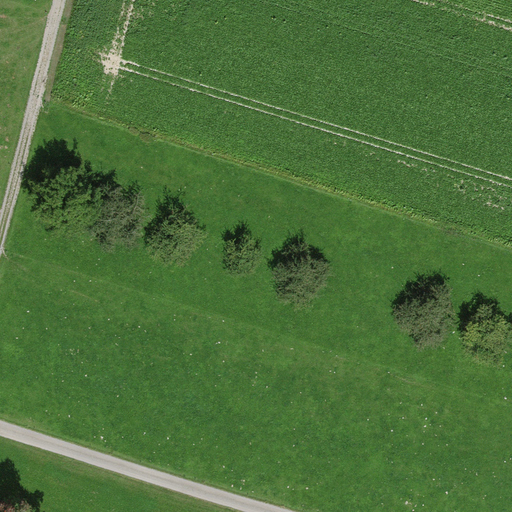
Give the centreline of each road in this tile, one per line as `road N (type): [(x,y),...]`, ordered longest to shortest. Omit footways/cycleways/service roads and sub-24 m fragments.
road 1 (track): [(279,511),(0,425)]
road 2 (track): [(58,0),(0,232)]
